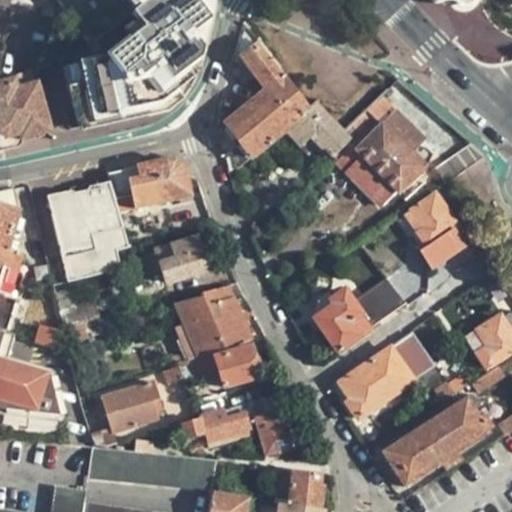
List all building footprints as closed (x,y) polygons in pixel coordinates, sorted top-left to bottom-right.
[(54,0),(89,46),(137,9),(148,0),(54,0)] [(148,0),(137,9),(147,24),(108,53),(82,58),(82,63),(71,66),(75,83),(71,85),(81,130),(143,118),(157,112),(174,99),(185,87),(193,73),(200,52),(207,28),(210,11),(210,0),(148,0)] [(420,0),(427,7),(446,3),(448,11),(456,18),(467,21),(479,16),(483,10),(481,0),(420,0)] [(481,0),(483,10),(494,0),(481,0)] [(256,45),(244,29),(238,53),(241,57),(256,45)] [(237,168),(284,129),(309,109),(291,85),(260,43),(256,45),(241,57),(267,90),(225,124),(241,145),(233,152),(237,168)] [(12,75),(13,81),(16,90),(35,85),(30,69),(12,75)] [(49,130),(35,85),(16,90),(13,81),(0,84),(0,132),(6,136),(13,135),(20,134),(22,138),(49,130)] [(425,140),(381,96),(343,133),(350,140),(373,118),(380,124),(356,150),(362,157),(347,171),(382,207),(397,192),(398,194),(428,167),(432,154),(422,144),(425,140)] [(312,137),(319,144),(332,157),(333,157),(350,141),(350,140),(343,133),(315,104),(309,109),(284,129),(301,147),(312,137)] [(308,154),(319,144),(312,137),(301,147),(308,154)] [(434,168),(444,184),(486,156),(469,142),(434,168)] [(172,160),(163,160),(123,170),(123,171),(107,174),(110,182),(118,213),(190,196),(185,174),(181,166),(180,164),(172,160)] [(117,252),(129,248),(123,229),(118,213),(110,182),(89,187),(87,190),(76,193),(71,191),(47,196),(67,284),(122,270),(117,252)] [(452,231),(456,228),(457,228),(434,194),(401,217),(413,235),(417,232),(426,247),(421,251),(432,268),(462,247),(460,244),(452,231)] [(0,206),(0,270),(15,275),(21,254),(10,251),(10,249),(8,248),(18,212),(0,206)] [(408,238),(413,235),(401,217),(396,220),(408,238)] [(129,248),(149,242),(145,230),(137,232),(136,226),(123,229),(129,248)] [(465,241),(456,228),(452,231),(460,244),(465,241)] [(196,238),(156,250),(166,284),(206,272),(196,238)] [(21,277),(15,275),(0,270),(0,333),(4,334),(21,277)] [(333,306),(326,311),(314,319),(337,351),(404,303),(386,278),(352,302),(344,291),(329,301),(333,306)] [(199,357),(213,353),(251,341),(227,286),(200,293),(203,299),(176,306),(184,324),(199,357)] [(55,293),(64,328),(84,323),(98,320),(98,319),(94,302),(77,306),(72,289),(55,293)] [(323,305),(326,311),(333,306),(329,301),(323,305)] [(511,311),(501,319),(499,316),(467,338),(486,368),(511,351),(511,311)] [(102,336),(98,320),(84,323),(88,340),(102,336)] [(64,328),(70,354),(90,349),(88,340),(84,323),(64,328)] [(173,328),(188,361),(193,359),(199,357),(184,324),(173,328)] [(34,343),(46,347),(57,350),(62,333),(39,326),(34,343)] [(4,334),(0,333),(0,356),(6,358),(12,337),(4,334)] [(433,367),(434,366),(412,333),(340,383),(351,400),(347,403),(357,419),(412,382),(433,367)] [(251,346),(214,358),(222,383),(223,387),(260,376),(251,346)] [(201,390),(222,383),(214,358),(213,353),(199,357),(193,359),(198,375),(192,377),(195,384),(198,382),(201,390)] [(174,365),(178,364),(184,362),(181,354),(172,357),(174,365)] [(0,417),(45,422),(49,409),(60,406),(53,372),(6,358),(0,356),(0,417)] [(193,359),(188,361),(184,362),(178,364),(179,366),(183,379),(192,377),(198,375),(193,359)] [(168,384),(183,379),(179,366),(163,371),(168,384)] [(439,376),(433,367),(412,382),(418,390),(439,376)] [(494,368),(470,383),(477,393),(500,378),(494,368)] [(464,374),(447,385),(454,394),(470,383),(464,374)] [(111,427),(113,433),(157,419),(154,411),(161,408),(153,382),(102,397),(111,427)] [(434,389),(443,401),(453,394),(444,383),(434,389)] [(251,414),(252,419),(253,419),(285,408),(288,408),(283,392),(248,403),(251,414)] [(445,471),(461,461),(456,453),(487,433),(486,431),(491,428),(481,414),(483,412),(474,398),(467,402),(465,399),(381,453),(403,487),(440,464),(445,471)] [(251,414),(248,403),(224,411),(221,409),(201,415),(199,418),(172,427),(174,433),(183,431),(188,448),(251,429),(247,415),(251,414)] [(63,420),(60,406),(49,409),(45,422),(59,424),(62,422),(63,420)] [(292,406),(288,408),(285,408),(288,419),(296,417),(292,406)] [(299,426),(296,417),(288,419),(285,408),(253,419),(265,458),(278,459),(277,454),(306,444),(300,426),(299,426)] [(511,415),(497,425),(503,434),(511,428),(511,415)] [(108,447),(116,444),(113,433),(111,427),(91,434),(94,445),(108,447)] [(253,435),(251,429),(188,448),(190,454),(208,449),(253,435)] [(153,451),(155,451),(156,442),(136,440),(135,449),(153,451)] [(134,452),(92,448),(88,478),(210,490),(215,460),(155,454),(134,452)] [(278,472),(275,503),(279,504),(320,510),(323,486),(320,486),(321,473),(291,470),(291,473),(278,472)] [(82,511),(84,505),(85,493),(56,489),(52,511),(82,511)] [(211,494),(207,511),(244,511),(246,500),(211,494)]
